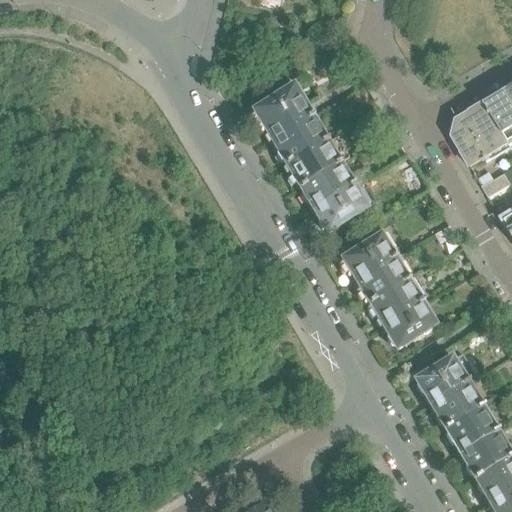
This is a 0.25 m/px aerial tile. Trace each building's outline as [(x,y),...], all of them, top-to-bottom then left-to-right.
[(309,120),(292,91),(290,93),(286,90),(277,95),(278,100),(263,108),(253,115),(255,119),(255,122),(260,132),(263,133),(271,145),(312,120),(312,119),(309,120)] [(511,147),(511,108),(506,99),(504,100),(504,99),(504,100),(499,99),(495,102),(493,106),(488,109),(487,110),(510,149),(511,147)] [(510,149),(487,110),(486,108),(471,117),(471,118),(466,121),(466,120),(457,125),(453,141),(471,172),(510,149)] [(286,170),(329,144),(314,119),(312,120),(271,145),(277,155),(277,158),(281,165),(283,166),(286,170)] [(335,140),(329,144),(286,170),(291,178),(290,181),(294,188),(297,189),(299,191),(338,168),(348,162),(335,140)] [(312,214),(351,191),(338,168),(299,191),(301,195),(301,199),(304,205),(307,206),(312,214)] [(511,188),(511,187),(511,172),(482,190),(489,201),(511,188)] [(326,237),(365,213),(351,191),(312,214),(318,223),(317,226),(321,233),(324,233),(326,237)] [(511,216),(502,223),(511,239),(511,216)] [(393,226),(389,218),(379,223),(384,231),(393,226)] [(393,263),(380,239),(352,256),(342,263),(344,266),(343,269),(347,276),(350,277),(355,285),(393,263)] [(369,308),(407,285),(393,263),(355,285),(360,294),(360,297),(364,303),(367,304),(369,308)] [(382,330),(423,306),(422,305),(423,303),(419,295),(415,298),(407,285),(369,308),(371,311),(370,314),(374,321),(377,322),(382,330)] [(434,330),(421,308),(423,307),(423,306),(382,330),(387,339),(387,342),(391,348),(394,349),(396,353),(434,330)] [(467,389),(451,363),(414,384),(417,388),(416,391),(421,399),(424,400),(430,410),(467,389)] [(492,400),(478,408),(467,389),(430,410),(435,418),(435,421),(439,429),(442,430),(445,435),(481,413),(495,404),(492,400)] [(495,437),(482,414),(481,413),(445,435),(447,439),(447,442),(451,449),(454,450),(459,458),(495,437)] [(510,461),(496,437),(495,437),(459,458),(465,468),(464,471),(469,479),(472,480),(474,483),(510,461)] [(489,507),(511,493),(511,464),(510,461),(474,483),(476,486),(475,489),(480,497),(483,498),(489,507)] [(511,511),(511,493),(489,507),(491,511),(511,511)]
